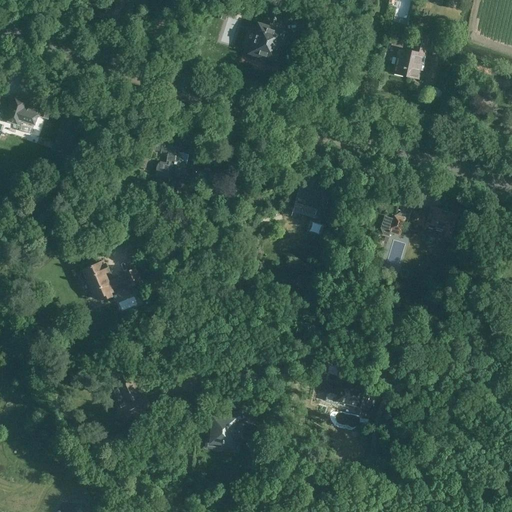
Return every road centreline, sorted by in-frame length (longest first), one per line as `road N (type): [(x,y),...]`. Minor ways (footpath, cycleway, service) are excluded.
road 1 (secondary): [(511,188),(0,25)]
road 2 (track): [(363,511),(374,430),(393,390),(511,349)]
